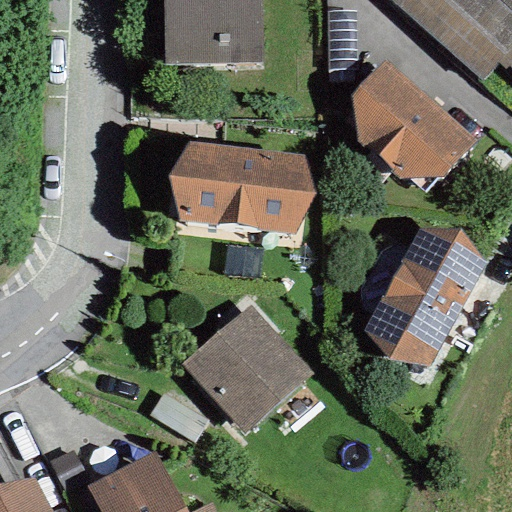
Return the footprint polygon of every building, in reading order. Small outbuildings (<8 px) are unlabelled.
[(181,0),(185,92),(280,89),(276,0),(181,0)] [(511,0),(388,0),(501,100),(511,86),(511,0)] [(477,159),(383,80),(350,118),(355,158),(399,196),(446,199),(477,159)] [(302,173),(186,162),(165,198),(176,241),(293,256),(311,220),(302,173)] [(458,253),(420,247),(362,347),(388,383),(428,383),(485,279),(458,253)] [(312,387),(252,317),(181,378),(241,447),(312,387)] [(174,511),(154,469),(87,502),(91,511),(174,511)] [(38,511),(33,501),(0,504),(0,511),(38,511)]
